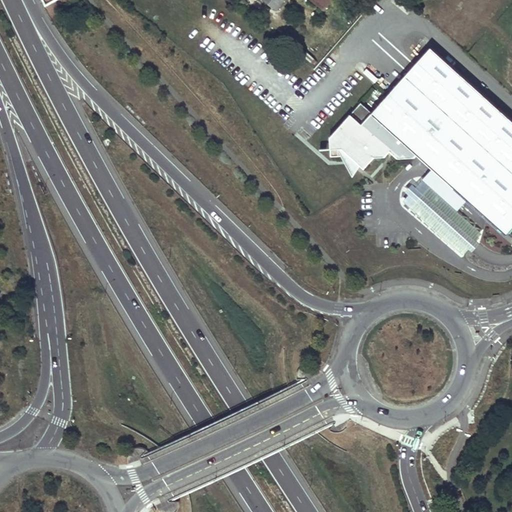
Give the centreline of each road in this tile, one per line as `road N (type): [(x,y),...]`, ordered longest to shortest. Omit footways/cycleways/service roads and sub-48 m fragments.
road 1 (trunk): [(307,511),(136,238),(13,0)]
road 2 (trunk): [(0,62),(178,384),(263,511)]
road 3 (trunk): [(374,307),(337,310),(289,285),(75,75),(28,0)]
road 4 (secondary): [(346,364),(312,392),(155,466),(95,474)]
road 5 (secondary): [(125,511),(166,483),(319,411),(363,401)]
road 6 (trunk): [(0,112),(53,310)]
road 7 (trunk): [(53,310),(63,403),(43,456)]
road 8 (trunk): [(53,310),(41,396),(0,436)]
